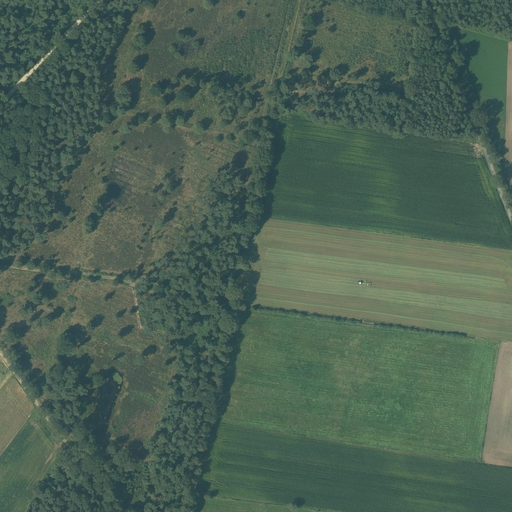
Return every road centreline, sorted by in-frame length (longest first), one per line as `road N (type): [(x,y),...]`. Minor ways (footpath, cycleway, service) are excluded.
road 1 (track): [(429,0),(511,220)]
road 2 (track): [(0,352),(102,495)]
road 3 (unclassified): [(0,108),(101,0)]
